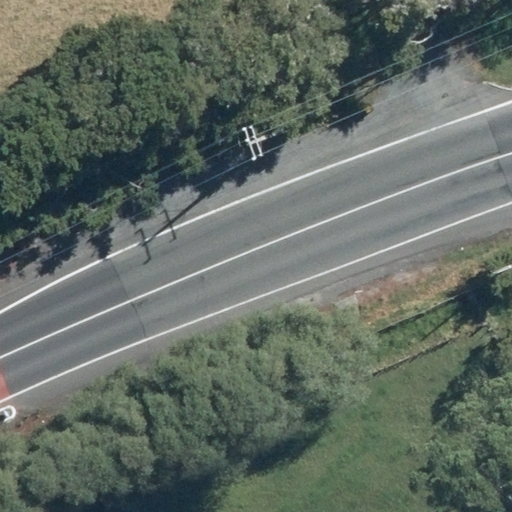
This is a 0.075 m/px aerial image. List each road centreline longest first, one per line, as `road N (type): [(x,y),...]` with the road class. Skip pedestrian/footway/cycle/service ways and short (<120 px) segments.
road 1 (secondary): [(0,359),(441,173),(511,153)]
road 2 (track): [(441,173),(351,0)]
